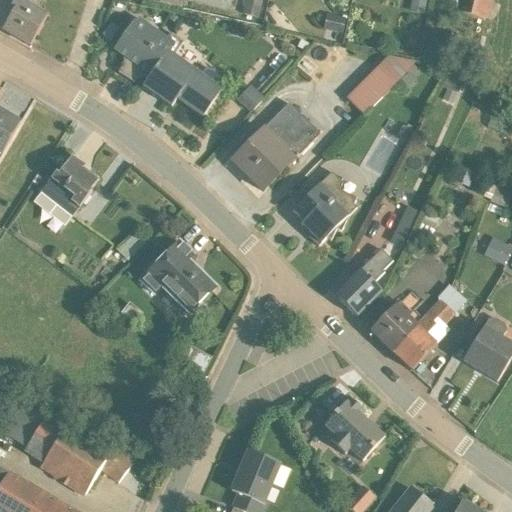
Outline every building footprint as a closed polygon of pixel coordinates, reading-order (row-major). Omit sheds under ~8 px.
[(38,0),(15,0),(7,16),(10,19),(3,32),(29,47),(47,17),(34,9),(38,0)] [(158,0),(157,5),(181,10),(182,0),(158,0)] [(261,1),(256,0),(243,0),(240,17),(256,21),(261,1)] [(425,1),(418,0),(411,0),(408,15),(422,17),(425,1)] [(489,0),(437,0),(435,10),(483,22),(484,22),(489,0)] [(323,32),(341,36),(345,21),(326,17),(323,32)] [(137,19),(112,52),(122,60),(122,67),(118,75),(132,84),(135,80),(146,76),(149,78),(141,90),(170,110),(175,103),(201,122),(221,91),(217,87),(221,81),(214,74),(204,70),(200,76),(174,58),(182,44),(171,36),(167,40),(137,19)] [(345,101),(362,118),(415,64),(387,59),(345,101)] [(235,103),(249,116),(263,100),(249,87),(235,103)] [(318,136),(287,106),(228,164),(261,197),(318,136)] [(0,156),(19,125),(0,113),(0,156)] [(83,169),(71,159),(57,176),(54,175),(32,204),(63,229),(90,194),(89,192),(97,183),(86,175),(85,176),(81,173),(83,169)] [(473,176),(458,169),(452,184),(467,190),(473,176)] [(323,242),(328,245),(335,230),(341,233),(347,220),(346,219),(355,210),(352,207),(354,200),(338,193),(341,185),(330,175),(313,192),(306,190),(298,207),(290,214),(301,225),(299,227),(319,247),(323,242)] [(511,195),(487,186),(482,199),(489,202),(488,204),(506,210),(511,195)] [(439,218),(426,212),(418,232),(431,238),(439,218)] [(134,232),(114,251),(126,263),(145,243),(134,232)] [(511,250),(492,241),(483,259),(502,269),(511,250)] [(178,245),(140,283),(154,298),(162,290),(188,317),(214,290),(187,263),(192,258),(178,245)] [(391,264),(381,251),(345,286),(348,290),(337,301),(355,320),(381,293),(373,285),(391,264)] [(465,304),(448,287),(436,300),(454,316),(465,304)] [(393,356),(411,373),(449,332),(444,327),(448,323),(450,325),(459,316),(457,313),(454,316),(438,302),(416,325),(419,328),(393,356)] [(371,334),(393,356),(419,328),(408,319),(410,316),(399,304),(371,334)] [(493,321),(487,323),(461,363),(496,385),(511,358),(511,346),(501,340),(505,334),(504,328),(493,321)] [(98,473),(117,487),(119,485),(129,470),(69,423),(51,411),(49,412),(48,412),(21,395),(0,426),(0,434),(24,451),(22,454),(41,466),(38,470),(51,479),(50,481),(82,501),(83,500),(98,473)] [(347,400),(331,416),(333,418),(323,428),(334,439),(329,444),(344,457),(349,452),(361,464),(383,440),(360,418),(363,414),(347,400)] [(260,511),(279,467),(247,454),(240,470),(239,469),(236,477),(237,478),(230,493),(237,497),(232,510),(236,511),(260,511)] [(68,511),(0,472),(0,511),(68,511)] [(348,505),(356,511),(366,511),(378,497),(364,486),(348,505)] [(429,511),(432,509),(409,491),(392,511),(429,511)]
